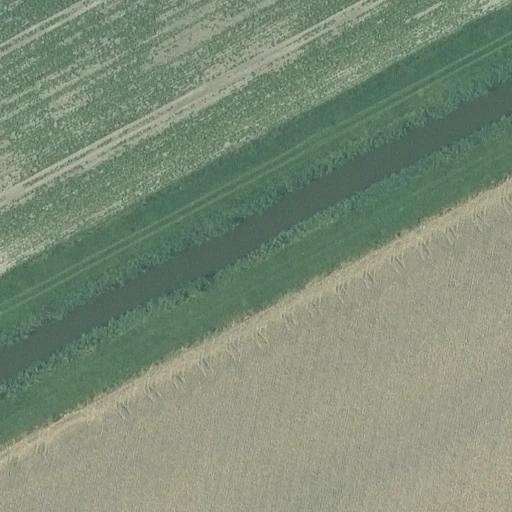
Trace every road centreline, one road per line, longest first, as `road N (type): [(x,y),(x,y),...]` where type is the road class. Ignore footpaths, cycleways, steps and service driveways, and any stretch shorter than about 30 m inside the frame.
road 1 (track): [(511,141),(0,414)]
road 2 (track): [(511,37),(0,309)]
